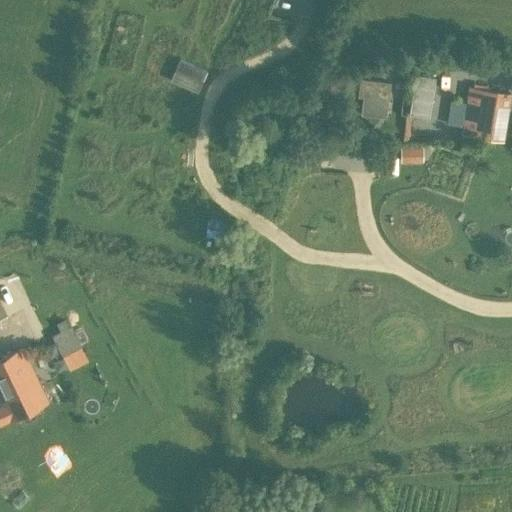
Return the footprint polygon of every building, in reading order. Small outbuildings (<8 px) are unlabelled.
[(351,123),(387,124),(388,78),(351,77),(351,123)] [(464,136),(503,141),(509,94),(471,89),(464,136)] [(399,145),(399,161),(423,161),(424,145),(399,145)] [(70,326),(52,336),(62,354),(80,344),(70,326)] [(0,404),(0,405),(0,404),(0,422),(0,423),(7,419),(8,420),(47,401),(21,348),(0,357),(0,404)]
